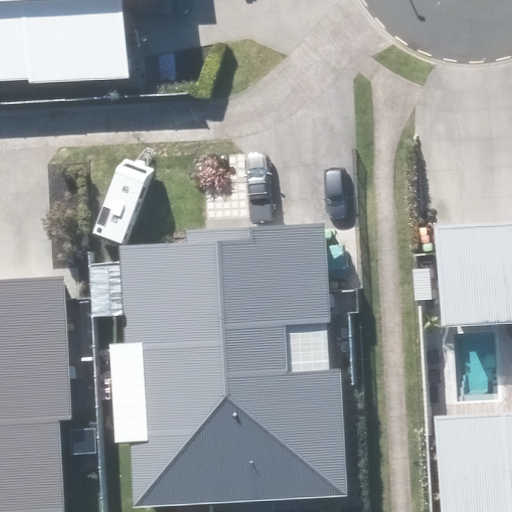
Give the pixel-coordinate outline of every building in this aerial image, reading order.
[(0,0),(0,67),(38,65),(37,71),(135,65),(130,0),(0,0)] [(511,511),(511,209),(443,215),(451,318),(511,313),(511,402),(446,407),(454,511),(511,511)] [(325,222),(124,235),(130,329),(117,330),(123,428),(138,427),(142,499),(354,485),(346,358),(334,359),(325,222)] [(0,511),(34,511),(35,504),(75,502),(70,409),(77,407),(70,266),(0,270),(0,511)] [(211,511),(211,502),(176,502),(175,511),(211,511)]
